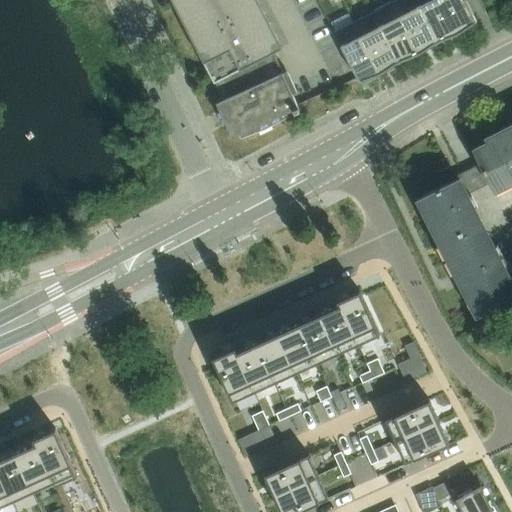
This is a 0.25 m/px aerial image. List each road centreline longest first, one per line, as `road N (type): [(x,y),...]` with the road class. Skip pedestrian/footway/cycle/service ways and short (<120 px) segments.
road 1 (residential): [(250,511),(183,360),(187,338),(390,244)]
road 2 (residential): [(222,215),(121,0)]
road 3 (residential): [(511,412),(460,368),(390,244)]
road 4 (residential): [(0,419),(48,398),(68,404),(121,511)]
road 5 (secondary): [(511,56),(343,149)]
road 6 (secondary): [(0,336),(43,324),(117,285),(144,256)]
road 7 (secondary): [(144,256),(104,263),(0,324)]
road 8 (secondary): [(343,149),(222,215)]
